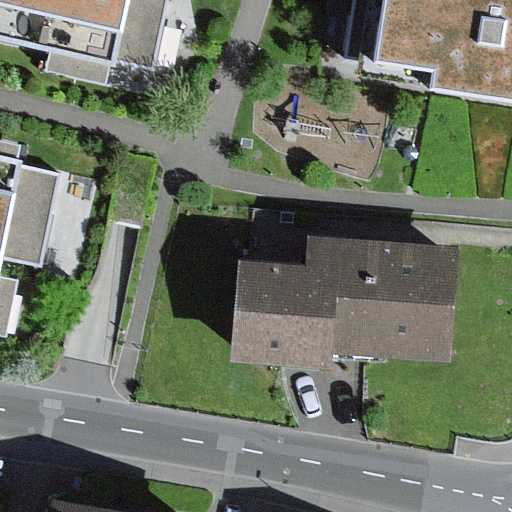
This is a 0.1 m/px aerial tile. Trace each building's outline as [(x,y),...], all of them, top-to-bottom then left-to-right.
[(0,0),(0,36),(60,49),(54,73),(120,86),(125,65),(159,76),(174,0),(0,0)] [(511,0),(363,0),(354,52),(452,66),(450,85),(511,94),(511,0)] [(122,153),(108,218),(122,221),(142,225),(156,160),(122,153)] [(0,252),(19,163),(0,158),(0,252)] [(459,351),(467,239),(318,228),(316,254),(248,249),(241,350),(345,358),(346,343),(459,351)] [(192,511),(63,483),(56,511),(192,511)]
